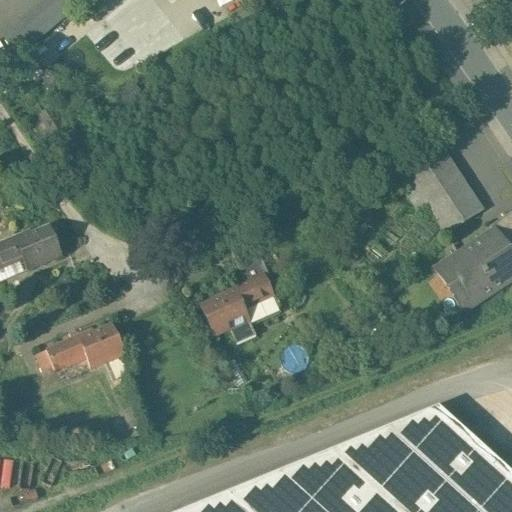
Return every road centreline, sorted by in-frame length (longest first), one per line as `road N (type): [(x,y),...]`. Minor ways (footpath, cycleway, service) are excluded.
road 1 (residential): [(0,109),(120,265)]
road 2 (unclassified): [(511,117),(430,0)]
